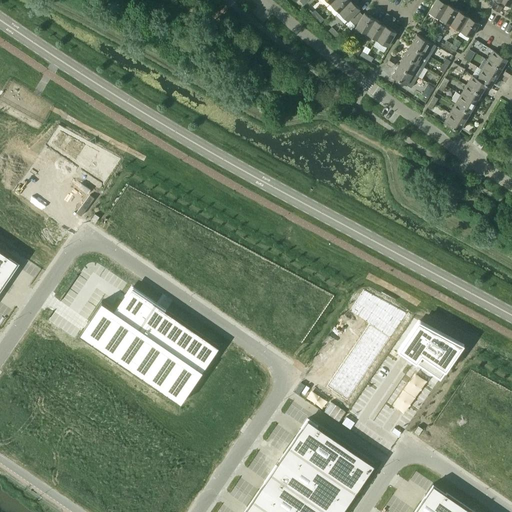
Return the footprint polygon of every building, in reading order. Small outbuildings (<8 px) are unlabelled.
[(333,0),(330,3),(339,11),(349,0),(333,0)] [(351,0),(349,0),(339,11),(348,20),(349,19),(358,10),(360,8),(351,0)] [(439,18),(448,3),(442,0),(435,0),(429,11),(439,18)] [(439,18),(450,24),(458,9),(448,3),(439,18)] [(450,24),(460,30),(469,16),(458,9),(450,24)] [(366,33),(375,19),(364,12),(363,15),(358,10),(349,19),(356,26),(366,33)] [(469,16),(460,30),(471,36),(479,22),(469,16)] [(366,33),(377,39),(385,25),(375,19),(366,33)] [(385,25),(377,39),(387,45),(396,31),(385,25)] [(333,35),(336,31),(332,26),(328,30),(333,35)] [(341,36),(336,31),(333,35),(336,37),(337,39),(341,36)] [(410,44),(430,56),(436,45),(431,42),(417,33),(410,44)] [(424,66),(430,56),(410,44),(404,54),(424,66)] [(487,60),(501,68),(507,58),(493,50),(487,60)] [(404,54),(398,65),(412,73),(412,74),(417,77),(424,66),(404,54)] [(446,58),(443,64),(447,66),(453,55),(452,54),(449,60),(446,58)] [(481,69),(496,77),(501,68),(487,60),(481,69)] [(412,73),(398,65),(392,76),(406,84),(412,74),(412,73)] [(481,69),(476,78),(486,84),(490,87),(496,77),(481,69)] [(480,93),(486,84),(476,78),(472,75),(466,85),(480,93)] [(475,103),(480,93),(466,85),(461,94),(475,103)] [(469,112),(475,103),(461,94),(455,103),(469,112)] [(464,121),(469,112),(455,103),(449,113),(464,121)] [(464,121),(449,113),(444,122),(458,131),(464,121)] [(0,198),(38,143),(0,119),(0,198)] [(54,126),(42,143),(98,182),(114,158),(54,126)] [(94,213),(90,220),(95,223),(99,216),(94,213)] [(0,248),(0,280),(2,282),(17,259),(0,248)] [(101,300),(79,334),(180,403),(219,346),(165,309),(166,308),(165,307),(165,308),(154,300),(153,301),(132,287),(122,301),(121,300),(114,309),(101,300)] [(370,324),(327,386),(347,400),(406,313),(363,290),(350,310),(370,324)] [(418,320),(399,348),(439,376),(462,344),(418,320)] [(32,340),(12,370),(44,391),(64,360),(32,340)] [(64,360),(44,391),(60,401),(80,371),(64,360)] [(80,371),(60,401),(75,411),(95,381),(80,371)] [(95,381),(75,411),(90,421),(110,391),(95,381)] [(346,417),(342,423),(350,429),(354,422),(346,417)] [(307,418),(289,445),(356,490),(374,464),(307,418)] [(418,425),(414,432),(418,435),(422,428),(418,425)] [(391,432),(398,436),(401,432),(394,427),(391,432)] [(289,445),(271,471),(330,511),(340,511),(356,490),(289,445)] [(330,511),(271,471),(252,498),(272,511),(330,511)] [(433,483),(413,511),(473,511),(474,511),(433,483)] [(272,511),(252,498),(243,511),(272,511)]
